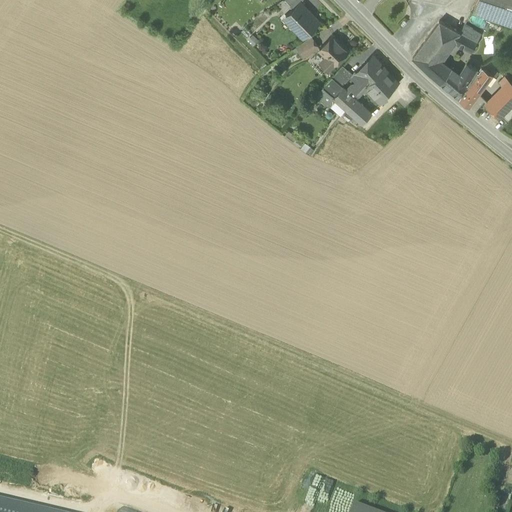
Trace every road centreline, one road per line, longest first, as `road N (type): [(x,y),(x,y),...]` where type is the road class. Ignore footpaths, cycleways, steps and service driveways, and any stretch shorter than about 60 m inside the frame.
road 1 (track): [(0,229),(511,445)]
road 2 (secondary): [(511,160),(398,60)]
